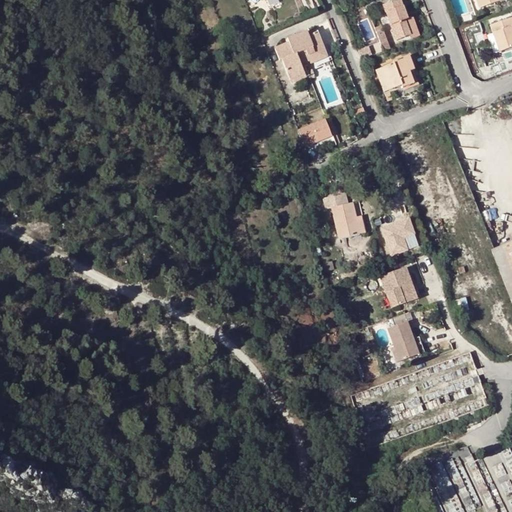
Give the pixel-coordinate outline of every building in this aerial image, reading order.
[(405,20),(408,19),(401,0),(396,0),(384,5),(396,40),(410,35),(405,20)] [(389,48),(383,24),(373,27),(371,17),(361,20),(370,53),(389,48)] [(511,18),(490,25),(493,33),(499,51),(499,52),(511,48),(511,18)] [(414,34),(408,19),(405,20),(410,35),(414,34)] [(290,43),(276,48),(281,61),(283,60),(289,76),(304,70),(302,65),(305,64),(310,62),(311,64),(328,58),(318,33),(309,36),(307,32),(288,39),(290,43)] [(493,53),(499,51),(493,33),(487,34),(493,53)] [(393,63),(376,70),(384,92),(402,85),(403,88),(419,82),(409,55),(393,62),(393,63)] [(310,76),(305,64),(302,65),(304,70),(289,76),(291,83),(310,76)] [(297,130),(304,146),(330,136),(324,120),(297,130)] [(339,240),(360,235),(356,217),(353,203),(332,209),(339,240)] [(417,238),(410,221),(383,232),(393,260),(410,254),(406,242),(417,238)] [(511,240),(494,248),(511,290),(511,240)] [(406,273),(381,281),(392,313),(413,306),(408,290),(411,289),(406,273)] [(416,288),(411,289),(408,290),(413,306),(421,303),(416,288)] [(417,360),(412,345),(406,327),(394,331),(405,364),(417,360)] [(405,364),(394,331),(387,333),(394,352),(399,366),(405,364)] [(412,345),(417,360),(423,358),(418,343),(412,345)] [(399,366),(394,352),(390,354),(395,368),(399,366)] [(457,366),(461,370),(469,363),(460,354),(447,365),(452,370),(457,366)]
